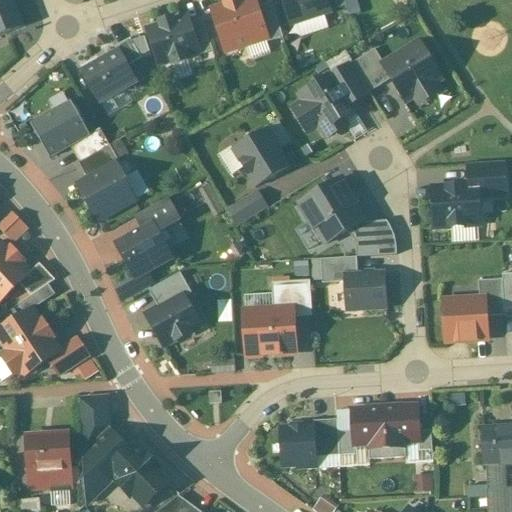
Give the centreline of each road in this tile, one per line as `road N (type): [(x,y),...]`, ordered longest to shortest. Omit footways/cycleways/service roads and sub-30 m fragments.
road 1 (residential): [(0,166),(59,241),(127,380),(207,469)]
road 2 (residential): [(207,469),(277,391),(307,380),(416,374)]
road 3 (residential): [(379,160),(400,179),(416,374)]
